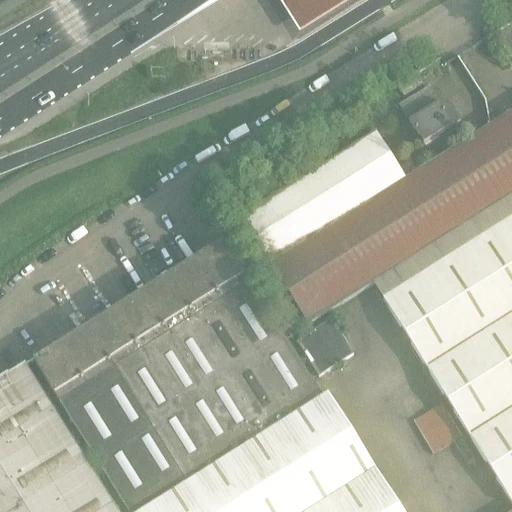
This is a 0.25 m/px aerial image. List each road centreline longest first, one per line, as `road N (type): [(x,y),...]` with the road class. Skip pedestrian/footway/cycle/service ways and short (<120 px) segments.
road 1 (unclassified): [(0,310),(472,0)]
road 2 (primary): [(0,118),(180,0)]
road 3 (primary): [(105,0),(0,63)]
